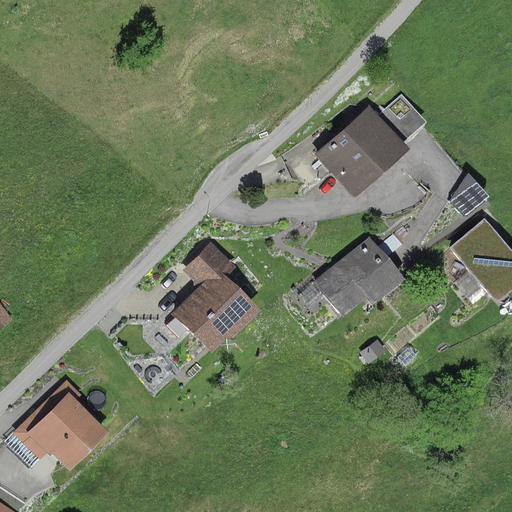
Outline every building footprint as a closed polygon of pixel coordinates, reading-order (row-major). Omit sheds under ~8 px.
[(361,109),(306,154),(342,198),(397,154),(361,109)] [(468,167),(450,191),(471,206),(488,182),(468,167)] [(511,270),(477,223),(441,249),(481,303),(511,280),(511,270)] [(365,242),(307,283),(332,319),(391,278),(365,242)] [(194,290),(163,317),(196,356),(249,312),(219,276),(228,268),(210,246),(179,272),(194,290)] [(64,381),(7,434),(30,458),(37,452),(56,473),(98,433),(71,405),(79,398),(64,381)]
